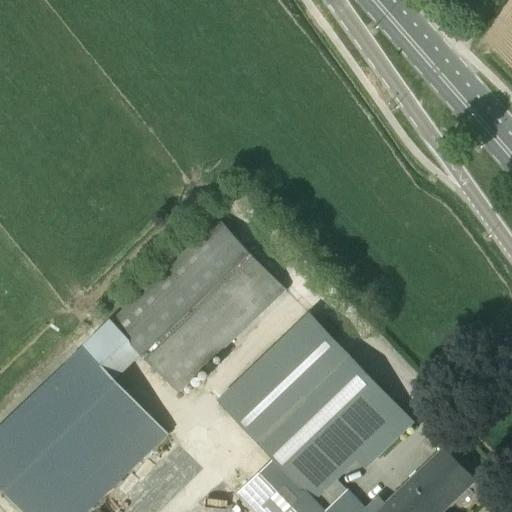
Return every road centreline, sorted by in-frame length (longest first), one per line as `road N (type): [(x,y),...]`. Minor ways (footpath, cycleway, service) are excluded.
road 1 (primary): [(336,0),(511,247)]
road 2 (primary): [(375,0),(511,157)]
